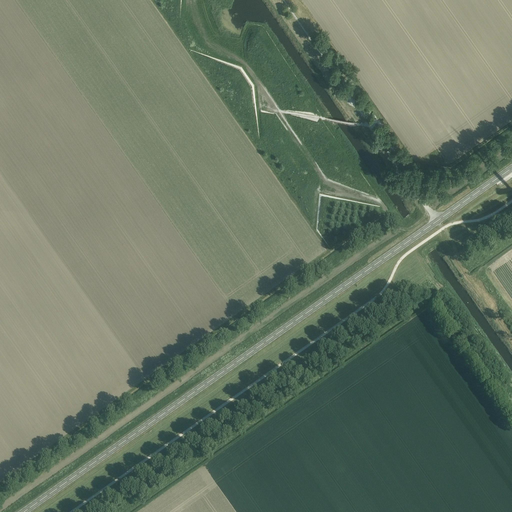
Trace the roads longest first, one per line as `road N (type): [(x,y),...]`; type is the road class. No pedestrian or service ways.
road 1 (secondary): [(24,511),(511,168)]
road 2 (track): [(511,345),(434,233)]
